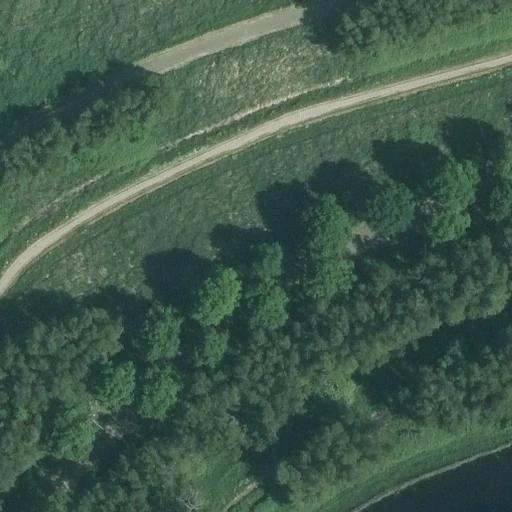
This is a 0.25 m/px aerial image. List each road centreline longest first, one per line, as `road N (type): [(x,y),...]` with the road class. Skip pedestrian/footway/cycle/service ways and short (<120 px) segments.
road 1 (unknown): [(511,59),(194,161),(73,225),(0,294)]
road 2 (unclassified): [(115,416),(235,308),(303,269),(511,183)]
